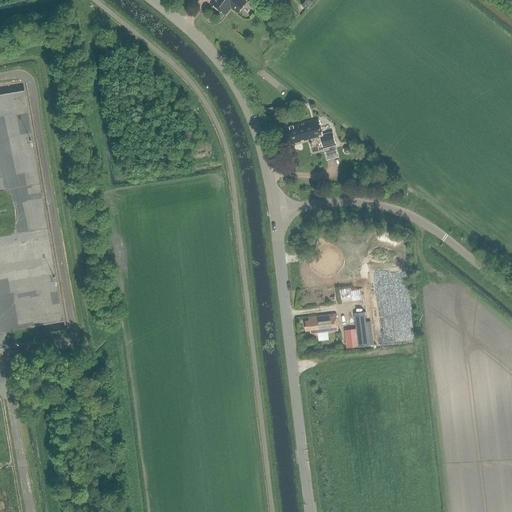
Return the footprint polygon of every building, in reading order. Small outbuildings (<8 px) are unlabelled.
[(248,2),(245,0),(210,0),(209,2),(226,16),(231,9),(238,14),(248,2)] [(311,3),(307,0),(300,7),(305,11),(311,3)] [(287,110),(285,105),(264,109),(266,114),(287,110)] [(282,129),(286,145),(301,141),(301,140),(303,140),(303,141),(320,137),(322,147),(336,144),(333,133),(323,136),(319,120),(304,124),(304,125),(302,126),(302,124),(282,129)] [(366,312),(355,313),(359,347),(374,345),(373,334),(368,335),(366,312)] [(337,331),(335,315),(307,318),(308,322),(304,322),(305,331),(309,331),(309,334),(337,331)] [(358,347),(356,331),(344,332),(346,348),(358,347)]
